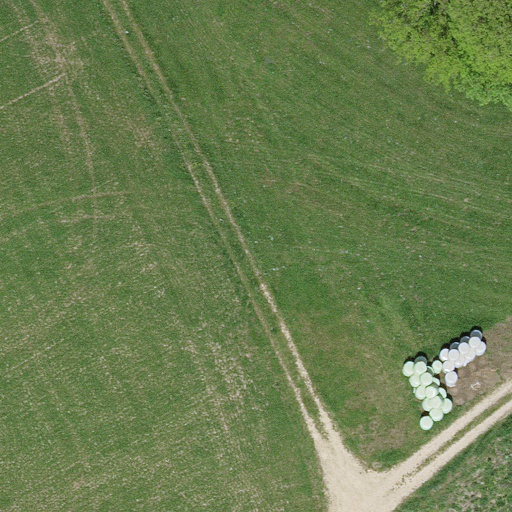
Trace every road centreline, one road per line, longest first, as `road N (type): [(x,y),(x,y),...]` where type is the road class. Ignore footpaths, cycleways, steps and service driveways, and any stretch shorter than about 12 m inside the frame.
road 1 (track): [(358,500),(104,0)]
road 2 (track): [(511,395),(358,500),(352,511)]
